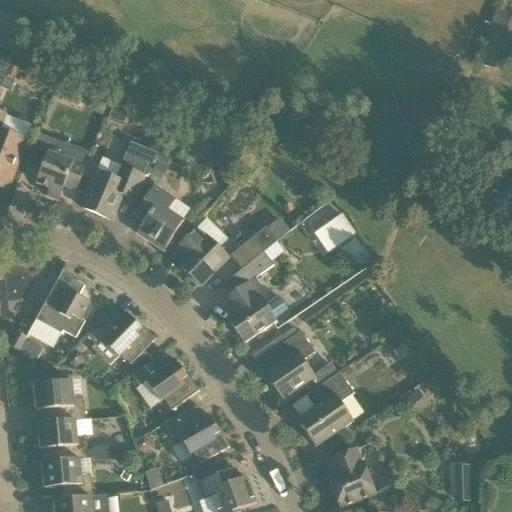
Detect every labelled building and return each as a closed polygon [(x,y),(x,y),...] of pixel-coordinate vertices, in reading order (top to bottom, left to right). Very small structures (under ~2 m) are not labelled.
[(510,74),(511,68),(511,0),(496,0),(478,65),(510,74)] [(511,118),(511,82),(507,81),(496,112),(511,118)] [(0,187),(7,190),(25,141),(0,131),(0,124),(4,115),(0,113),(0,187)] [(76,192),(90,153),(68,145),(63,159),(48,153),(36,185),(50,190),(47,197),(58,202),(64,187),(76,192)] [(97,172),(82,209),(111,221),(121,195),(135,201),(145,176),(148,178),(160,155),(137,146),(128,169),(121,166),(116,180),(97,172)] [(163,252),(183,222),(167,212),(175,200),(154,186),(134,215),(145,222),(136,234),(163,252)] [(341,214),(317,231),(331,251),(355,233),(341,214)] [(245,269),(263,254),(277,242),(267,229),(266,227),(233,255),(245,269)] [(205,236),(204,238),(195,229),(179,245),(188,255),(178,265),(201,287),(229,259),(219,249),(205,236)] [(273,266),(263,254),(245,269),(225,284),(232,295),(224,300),(239,322),(232,326),(245,344),(276,322),(276,321),(289,312),(280,298),(266,307),(249,282),(273,266)] [(79,297),(84,287),(72,281),(66,291),(63,293),(54,288),(36,320),(61,335),(63,332),(76,339),(85,322),(82,320),(91,303),(79,297)] [(122,318),(113,309),(86,336),(96,346),(101,341),(118,359),(121,356),(131,365),(156,340),(148,333),(147,334),(126,314),(122,318)] [(293,331),(278,341),(281,346),(296,335),(293,331)] [(283,400),(304,386),(314,378),(303,362),(315,353),(300,332),(296,335),(281,346),(280,346),(288,358),(265,374),(283,400)] [(19,351),(26,338),(17,333),(10,346),(19,351)] [(399,341),(387,349),(395,361),(407,354),(399,341)] [(170,364),(162,353),(131,376),(139,387),(146,383),(160,402),(163,400),(172,411),(199,391),(194,383),(192,385),(175,360),(170,364)] [(354,394),(344,381),(340,375),(339,374),(338,375),(309,394),(306,396),(315,409),(297,421),(316,448),(353,422),(353,421),(340,404),(351,396),(354,394)] [(73,399),(71,382),(34,385),(37,412),(58,410),(59,422),(38,424),(38,425),(86,420),(83,398),(73,399)] [(408,425),(430,407),(416,390),(394,409),(408,425)] [(204,418),(197,406),(164,425),(171,438),(178,434),(183,443),(174,448),(174,452),(179,461),(182,462),(194,455),(200,465),(230,448),(225,439),(223,440),(209,415),(204,418)] [(77,438),(75,422),(86,421),(86,420),(38,425),(41,451),(62,449),(63,461),(42,463),(42,464),(90,460),(87,437),(77,438)] [(333,475),(329,477),(328,477),(341,509),(375,496),(363,464),(362,464),(357,450),(328,461),(333,475)] [(81,477),(79,461),(90,460),(42,464),(45,490),(65,488),(67,500),(54,502),(93,498),(91,476),(81,477)] [(147,487),(159,484),(155,468),(143,472),(147,487)] [(240,480),(236,470),(236,468),(197,483),(203,501),(212,498),(217,511),(239,511),(256,505),(246,478),(240,480)] [(456,490),(456,502),(474,501),(474,490),(456,490)] [(106,511),(105,497),(93,498),(54,502),(54,511),(106,511)]
